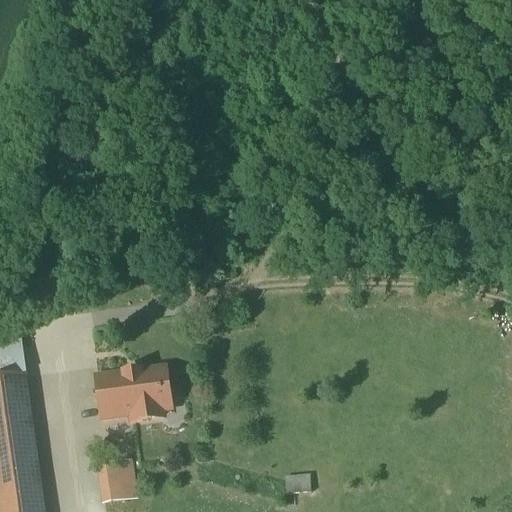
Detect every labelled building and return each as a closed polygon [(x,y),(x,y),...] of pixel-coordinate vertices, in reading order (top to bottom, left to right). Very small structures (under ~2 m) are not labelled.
[(74,280),(34,279),(34,318),(74,318),(74,280)] [(164,365),(93,374),(99,417),(129,413),(130,422),(161,418),(160,409),(169,408),(164,365)] [(50,511),(28,367),(0,370),(0,511),(50,511)] [(132,461),(98,466),(102,504),(136,499),(132,461)] [(290,495),(315,493),(314,476),(289,478),(290,495)]
